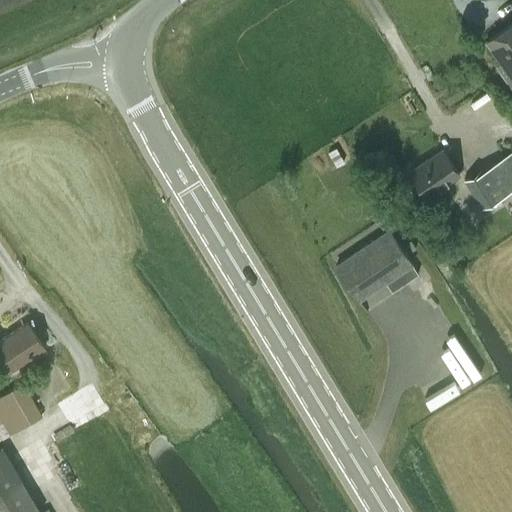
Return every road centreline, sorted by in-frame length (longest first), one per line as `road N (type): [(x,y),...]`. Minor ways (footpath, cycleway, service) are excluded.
road 1 (secondary): [(386,511),(138,103),(125,63)]
road 2 (tertiary): [(0,89),(53,68),(125,63)]
